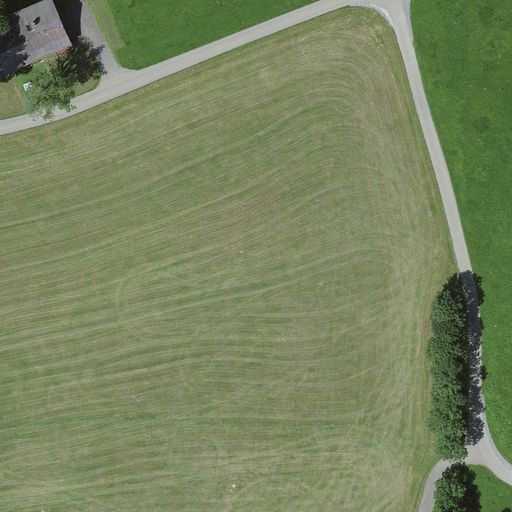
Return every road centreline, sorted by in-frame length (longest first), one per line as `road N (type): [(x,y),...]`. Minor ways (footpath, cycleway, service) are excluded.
road 1 (track): [(511,478),(482,442),(465,272),(393,0)]
road 2 (unclassified): [(344,0),(56,114),(0,127)]
